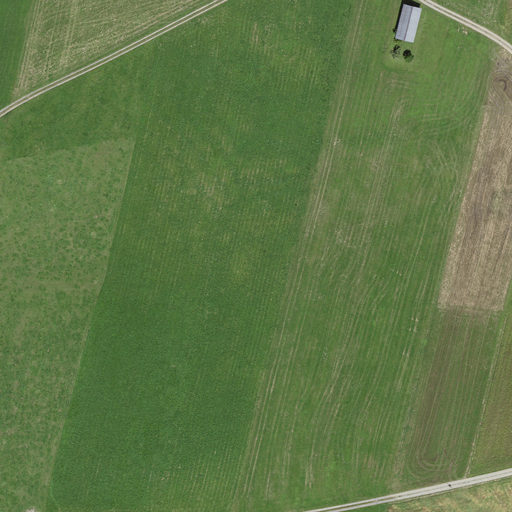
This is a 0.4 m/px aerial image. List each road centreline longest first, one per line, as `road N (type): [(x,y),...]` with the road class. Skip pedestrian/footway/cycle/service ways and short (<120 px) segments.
road 1 (track): [(221,0),(0,112)]
road 2 (track): [(308,511),(511,470)]
